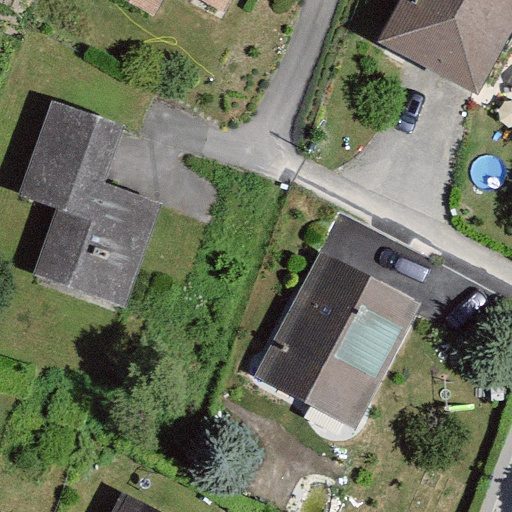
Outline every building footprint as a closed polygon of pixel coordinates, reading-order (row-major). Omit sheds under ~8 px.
[(233,0),(174,0),(219,25),(233,0)] [(511,23),(511,0),(394,0),(366,55),(469,108),(511,23)] [(30,96),(0,174),(0,187),(40,203),(15,267),(111,304),(155,191),(97,169),(113,128),(30,96)] [(399,302),(302,249),(234,373),(331,427),(399,302)] [(151,511),(115,493),(105,511),(151,511)]
